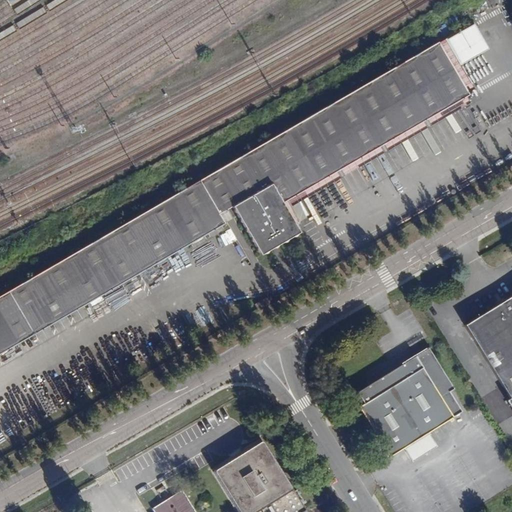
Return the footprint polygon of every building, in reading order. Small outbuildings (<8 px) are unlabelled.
[(472,90),(445,44),(438,48),(465,94),(472,90)] [(438,48),(436,46),(0,296),(0,353),(222,226),(217,217),(230,209),(257,257),(296,235),(280,206),(285,203),(464,99),(466,98),(465,94),(438,48)] [(464,99),(285,203),(289,209),(469,106),(464,99)] [(445,290),(439,281),(429,287),(435,297),(445,290)] [(511,299),(468,326),(511,396),(511,299)] [(454,389),(429,347),(398,366),(399,367),(370,385),(369,384),(356,392),(363,403),(358,406),(389,456),(403,448),(428,432),(462,411),(450,392),(454,389)] [(398,366),(369,384),(370,385),(399,367),(398,366)] [(436,446),(428,432),(403,448),(412,461),(436,446)] [(306,511),(261,438),(212,468),(238,511),(248,511),(267,501),(269,504),(271,508),(273,511),(306,511)] [(196,511),(181,487),(151,505),(155,511),(196,511)]
